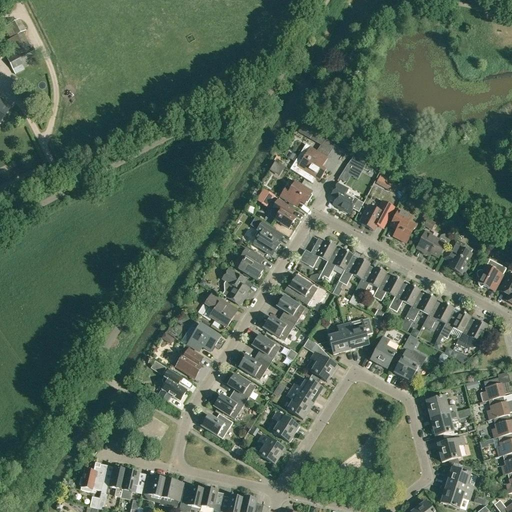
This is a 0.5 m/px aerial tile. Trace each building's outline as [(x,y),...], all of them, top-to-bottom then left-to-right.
[(20,19),(9,25),(14,36),(12,37),(15,44),(9,48),(14,57),(7,60),(12,70),(38,58),(32,46),(30,47),(23,34),(26,32),(20,19)] [(0,124),(12,107),(0,98),(0,124)] [(319,135),(315,142),(320,145),(324,138),(319,135)] [(290,171),(309,183),(313,177),(319,181),(326,171),(322,168),(328,159),(310,148),(306,145),(290,171)] [(366,164),(353,157),(343,173),(350,176),(358,180),(366,164)] [(373,189),(379,192),(383,183),(378,180),(373,189)] [(280,197),(288,202),(296,207),(299,202),(305,205),(312,193),(295,183),(290,190),(286,188),(280,197)] [(337,184),(331,196),(337,198),(333,205),(338,208),(338,209),(342,212),(347,214),(348,213),(350,214),(352,209),(358,212),(363,204),(357,201),(345,195),(348,190),(337,184)] [(264,190),(259,200),(267,205),(268,204),(272,197),(273,195),(264,190)] [(271,212),(271,214),(271,216),(272,218),(275,220),(289,229),(296,219),(290,215),(293,210),(288,206),(278,200),(273,207),(272,209),(272,210),(271,212)] [(369,206),(360,224),(373,231),(376,226),(382,229),(387,221),(388,219),(394,208),(382,202),(378,211),(369,206)] [(393,237),(406,244),(415,226),(407,222),(410,216),(399,210),(389,228),(396,231),(393,237)] [(283,237),(254,218),(250,226),(258,231),(255,237),(256,241),(253,245),(272,257),(280,244),(279,243),(283,237)] [(424,226),(431,230),(435,224),(427,220),(424,226)] [(431,255),(438,259),(446,245),(447,245),(450,241),(449,238),(444,235),(441,236),(439,241),(430,236),(431,235),(425,232),(416,249),(430,256),(431,255)] [(464,267),(471,255),(462,250),(464,246),(453,240),(442,259),(450,263),(448,268),(454,271),(454,272),(458,275),(460,274),(462,276),(466,268),(464,267)] [(305,251),(299,261),(313,269),(319,257),(328,262),(331,256),(336,247),(325,241),(320,250),(314,247),(310,254),(305,251)] [(259,266),(263,260),(246,249),(240,258),(244,261),(239,270),(256,281),(264,269),(259,266)] [(337,259),(331,256),(328,262),(318,281),(321,283),(324,277),(328,280),(335,266),(344,271),(348,265),(353,256),(342,250),(337,259)] [(354,268),(348,265),(344,271),(338,282),(346,286),(352,275),(361,280),(365,274),(370,265),(359,259),(354,268)] [(486,267),(483,272),(482,271),(480,271),(478,272),(477,274),(477,276),(478,278),(480,279),(477,283),(478,284),(478,286),(479,287),(480,288),(482,288),(483,287),(494,292),(505,271),(496,266),(493,271),(486,267)] [(371,277),(365,274),(361,280),(352,296),(356,298),(359,293),(363,295),(369,284),(378,289),(381,282),(382,283),(387,273),(376,268),(371,277)] [(246,281),(235,274),(229,270),(223,279),(226,281),(224,285),(225,293),(223,296),(239,306),(240,305),(241,305),(247,295),(246,294),(249,290),(242,286),(246,281)] [(509,274),(503,286),(511,290),(508,296),(505,301),(511,304),(511,274),(511,275),(509,274)] [(312,301),(311,301),(317,290),(296,276),(289,288),(297,292),(293,298),(309,307),(312,303),(312,301)] [(388,286),(382,283),(381,282),(378,289),(373,298),(381,302),(386,293),(395,298),(398,291),(399,292),(403,282),(392,277),(388,286)] [(403,302),(412,307),(415,300),(420,291),(409,285),(404,295),(399,292),(398,291),(395,298),(389,309),(397,313),(403,302)] [(335,289),(333,294),(338,297),(341,292),(335,289)] [(210,321),(211,319),(226,328),(238,310),(212,293),(204,305),(208,307),(203,314),(204,317),(210,321)] [(421,303),(415,300),(412,307),(405,318),(413,322),(419,311),(428,315),(429,316),(432,309),(437,300),(426,294),(421,303)] [(284,312),(281,317),(295,326),(305,310),(284,296),(277,307),(284,312)] [(429,316),(428,315),(422,327),(430,331),(436,320),(445,324),(445,325),(449,318),(454,309),(443,303),(438,312),(432,309),(429,316)] [(455,321),(449,318),(445,325),(445,324),(436,342),(439,344),(443,338),(447,340),(453,329),(462,333),(465,327),(466,327),(471,318),(460,312),(455,321)] [(285,342),(295,326),(281,317),(278,322),(270,317),(263,328),(285,342)] [(368,346),(363,328),(362,321),(344,325),(351,351),(368,346)] [(472,330),(466,327),(465,327),(462,333),(456,345),(464,349),(465,346),(468,348),(473,348),(475,347),(477,346),(487,327),(476,321),(472,330)] [(200,325),(187,345),(199,352),(202,347),(211,353),(220,338),(200,325)] [(351,351),(344,325),(337,327),(339,334),(328,337),(333,356),(351,351)] [(413,329),(410,335),(416,338),(419,332),(413,329)] [(259,351),(256,356),(270,365),(280,349),(259,335),(252,347),(259,351)] [(402,359),(394,374),(410,382),(419,365),(421,366),(426,358),(414,352),(413,351),(418,340),(409,336),(403,348),(402,348),(398,357),(402,359)] [(383,338),(370,361),(387,370),(396,353),(386,348),(389,341),(383,338)] [(337,367),(336,367),(337,364),(330,359),(316,344),(311,352),(314,354),(311,359),(317,363),(311,373),(327,383),(337,367)] [(202,359),(188,350),(185,355),(181,353),(180,353),(173,365),(173,366),(194,379),(202,366),(199,364),(202,359)] [(452,351),(449,356),(455,359),(457,355),(457,353),(452,351)] [(260,381),(270,365),(256,356),(253,361),(245,357),(238,368),(260,381)] [(172,397),(177,400),(180,402),(187,391),(178,385),(181,380),(179,379),(180,378),(168,371),(162,381),(166,384),(158,397),(168,403),(172,397)] [(235,391),(231,396),(245,404),(255,388),(234,375),(227,386),(235,391)] [(482,403),(488,402),(488,401),(503,397),(503,398),(505,397),(504,395),(511,393),(509,383),(500,385),(498,379),(483,383),(486,393),(480,394),(482,403)] [(294,385),(291,391),(313,405),(323,390),(306,380),(300,389),(294,385)] [(313,405),(291,391),(287,397),(293,401),(287,411),(303,421),(313,405)] [(235,420),(245,404),(231,396),(228,401),(221,396),(214,407),(235,420)] [(426,402),(430,420),(456,413),(454,406),(447,408),(444,397),(426,402)] [(489,421),(493,420),(508,416),(509,416),(509,414),(511,412),(511,401),(504,403),(503,398),(503,397),(488,401),(488,402),(491,411),(487,412),(489,421)] [(273,433),(289,443),(299,428),(277,413),(273,420),(279,423),(273,433)] [(458,420),(456,413),(430,420),(435,437),(454,433),(451,421),(458,420)] [(208,415),(201,427),(222,440),(233,424),(219,415),(216,420),(208,415)] [(494,439),(498,438),(511,434),(511,420),(509,422),(508,416),(493,420),(495,429),(492,430),(494,439)] [(256,433),(259,435),(261,432),(252,426),(249,432),(254,435),(256,433)] [(511,434),(498,438),(500,448),(496,449),(499,458),(503,457),(502,456),(511,453),(511,434)] [(275,466),(285,450),(262,436),(258,442),(264,446),(258,455),(275,466)] [(442,463),(448,461),(449,465),(458,463),(457,459),(460,458),(457,447),(464,445),(463,438),(437,445),(442,463)] [(488,446),(487,441),(479,443),(481,449),(488,447),(488,446)] [(235,446),(231,451),(240,457),(241,455),(243,451),(235,446)] [(511,473),(511,453),(502,456),(503,457),(505,466),(501,467),(504,476),(507,475),(511,473)] [(99,468),(95,468),(94,472),(85,470),(83,480),(81,479),(80,486),(82,486),(81,490),(92,493),(92,490),(101,492),(102,486),(107,467),(100,465),(99,468)] [(463,467),(462,472),(452,469),(446,486),(471,494),(473,488),(466,486),(470,475),(469,474),(471,470),(463,467)] [(126,471),(114,468),(109,488),(116,489),(114,497),(120,498),(126,471)] [(126,471),(120,498),(126,500),(128,492),(135,493),(139,474),(126,471)] [(165,480),(148,476),(147,476),(143,494),(144,494),(144,496),(149,502),(160,504),(165,480)] [(160,504),(176,508),(177,502),(179,502),(183,484),(165,480),(160,504)] [(471,494),(446,486),(440,504),(459,509),(462,499),(469,501),(471,494)] [(200,509),(201,507),(200,507),(204,491),(191,488),(188,501),(181,500),(178,511),(190,511),(191,507),(200,509)] [(219,511),(220,509),(221,507),(214,505),(217,492),(204,489),(204,491),(200,507),(201,507),(213,510),(212,511),(219,511)] [(101,494),(99,500),(98,507),(97,510),(104,511),(107,496),(101,494)] [(237,498),(238,496),(231,495),(231,497),(230,497),(227,510),(220,509),(219,511),(240,511),(243,499),(237,498)] [(253,511),(256,500),(243,497),(243,499),(240,511),(253,511)] [(97,510),(98,507),(99,500),(93,498),(90,508),(97,510)] [(511,511),(511,504),(506,509),(500,501),(494,506),(499,511),(511,511)] [(433,511),(425,502),(412,511),(433,511)]
